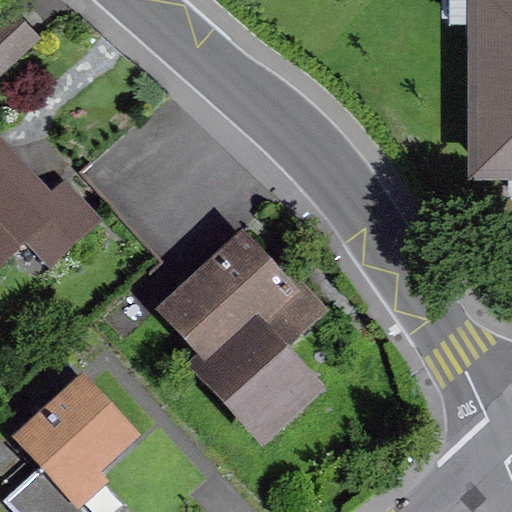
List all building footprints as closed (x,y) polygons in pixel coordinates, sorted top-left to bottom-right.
[(511,0),(477,0),(477,162),(511,162),(511,0)] [(0,76),(40,37),(5,3),(0,8),(0,76)] [(1,140),(0,140),(0,273),(26,248),(57,280),(109,229),(67,186),(57,196),(1,140)] [(243,240),(159,315),(201,362),(186,376),(264,463),(330,404),(278,347),(312,316),(243,240)] [(21,447),(43,472),(9,503),(17,511),(80,511),(66,497),(130,438),(85,388),(21,447)]
